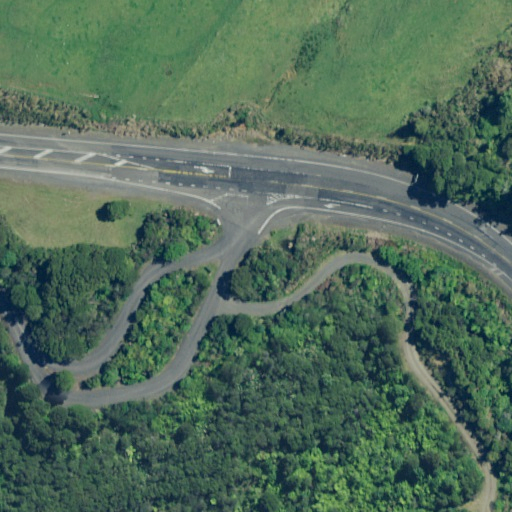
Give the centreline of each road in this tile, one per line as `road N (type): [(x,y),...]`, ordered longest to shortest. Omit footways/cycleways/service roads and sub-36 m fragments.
road 1 (unclassified): [(0,295),(45,350),(85,362),(103,354),(156,276),(222,247),(245,217),(249,179)]
road 2 (primary): [(249,179),(386,199),(448,219),(511,258)]
road 3 (primary): [(0,153),(249,179)]
